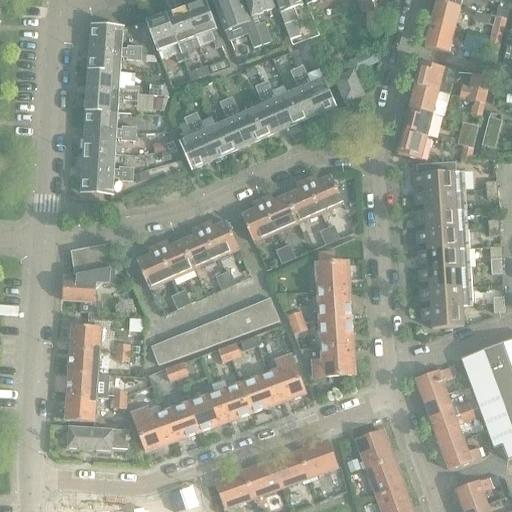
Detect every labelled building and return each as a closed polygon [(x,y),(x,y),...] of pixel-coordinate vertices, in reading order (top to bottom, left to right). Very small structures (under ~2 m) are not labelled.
[(241,0),(212,0),(224,32),(226,31),(231,44),(249,37),(255,55),(264,51),(262,47),(263,47),(258,33),(257,33),(256,28),(252,19),(248,20),(241,0)] [(245,0),(252,18),(273,10),(269,0),(245,0)] [(274,0),(280,14),(290,42),(300,38),(294,23),(296,23),(293,16),(296,15),(293,9),(303,5),(301,0),(274,0)] [(373,9),(369,0),(356,0),(361,13),(373,9)] [(436,0),(436,3),(460,9),(461,0),(436,0)] [(510,8),(511,8),(511,0),(488,0),(487,2),(499,5),(510,8)] [(204,2),(186,9),(200,48),(213,44),(215,50),(221,48),(204,2)] [(436,3),(430,25),(454,31),(460,9),(436,3)] [(499,5),(496,19),(506,22),(510,8),(499,5)] [(185,54),(200,48),(186,9),(166,16),(183,62),(188,60),(185,54)] [(378,34),(379,14),(367,13),(367,34),(378,34)] [(473,23),(489,27),(491,19),(475,15),(473,23)] [(177,64),(183,62),(166,16),(147,23),(161,60),(174,56),(177,64)] [(501,43),(506,22),(496,19),(490,40),(501,43)] [(256,28),(257,33),(258,33),(263,47),(271,44),(264,25),(256,28)] [(430,25),(424,48),(448,54),(454,31),(430,25)] [(93,26),(91,52),(142,56),(142,49),(128,48),(128,50),(121,50),(123,28),(93,26)] [(498,57),(501,43),(490,40),(489,45),(487,54),(498,57)] [(308,43),(299,47),(301,53),(306,55),(312,52),(308,43)] [(91,52),(89,73),(120,75),(121,60),(127,60),(127,62),(141,63),(142,57),(142,56),(91,52)] [(375,52),(350,62),(355,73),(380,62),(375,52)] [(142,57),(141,63),(157,64),(154,57),(142,56),(142,57)] [(225,61),(209,68),(212,75),(228,69),(225,61)] [(421,64),(415,87),(450,96),(452,88),(441,85),(445,70),(421,64)] [(254,66),(245,70),(248,78),(257,75),(254,66)] [(210,76),(207,68),(189,75),(192,83),(210,76)] [(304,68),(297,71),(317,116),(321,114),(335,108),(322,80),(319,71),(307,76),(304,68)] [(301,89),(287,95),(299,124),(302,122),(317,116),(297,71),(291,74),(297,87),(299,86),(301,89)] [(89,73),(88,92),(138,96),(139,89),(125,88),(125,91),(119,91),(120,75),(89,73)] [(345,104),(364,96),(354,73),(336,81),(345,104)] [(475,102),(475,105),(484,108),(491,80),(472,75),(469,88),(463,86),(460,98),(475,102)] [(269,84),(262,87),(281,131),(296,125),(299,124),(287,95),(283,87),(272,92),(269,84)] [(506,88),(497,86),(495,94),(505,95),(505,96),(511,96),(511,87),(506,87),(506,88)] [(150,87),(149,97),(161,98),(162,88),(150,87)] [(265,105),(251,111),(263,139),(281,131),(262,87),(256,89),(261,103),(264,102),(265,105)] [(415,87),(409,110),(433,116),(444,119),(450,96),(415,87)] [(88,92),(87,112),(118,115),(119,99),(124,99),(124,103),(138,104),(138,96),(88,92)] [(151,99),(149,111),(161,113),(163,101),(151,99)] [(232,100),(226,103),(245,147),(263,139),(251,111),(237,117),(236,114),(239,113),(232,100)] [(229,121),(215,127),(228,155),(245,147),(226,103),(220,105),(226,119),(228,118),(229,121)] [(481,117),(484,108),(475,105),(472,114),(481,117)] [(409,110),(403,133),(428,139),(433,116),(409,110)] [(87,112),(85,133),(136,137),(137,130),(122,129),(122,132),(117,131),(118,115),(87,112)] [(197,115),(191,118),(210,163),(225,156),(228,155),(215,127),(212,118),(200,123),(197,115)] [(194,136),(180,143),(192,171),(210,163),(191,118),(185,121),(191,134),(193,133),(194,136)] [(495,151),(502,123),(489,120),(482,148),(495,151)] [(85,133),(84,153),(115,155),(116,140),(121,140),(121,143),(136,144),(136,137),(85,133)] [(403,133),(398,156),(422,162),(428,139),(403,133)] [(171,147),(170,135),(147,136),(147,148),(171,147)] [(466,135),(462,150),(473,153),(477,137),(466,135)] [(470,163),(473,153),(462,150),(460,160),(470,163)] [(168,152),(162,153),(165,163),(171,161),(168,152)] [(84,153),(83,173),(134,177),(135,170),(119,169),(119,172),(114,171),(115,155),(84,153)] [(417,176),(413,176),(413,189),(421,188),(422,196),(466,193),(465,173),(457,174),(456,164),(416,167),(417,176)] [(83,173),(81,194),(113,196),(114,180),(119,180),(118,184),(134,185),(134,177),(83,173)] [(316,177),(306,182),(320,215),(343,206),(331,178),(318,183),(316,177)] [(299,191),(286,197),(298,225),(320,215),(306,182),(297,186),(299,191)] [(486,184),(486,192),(498,192),(498,183),(486,184)] [(422,207),(423,215),(467,213),(466,193),(422,196),(414,196),(414,208),(422,207)] [(272,197),(261,201),(276,235),(298,225),(286,197),(274,202),(272,197)] [(253,244),(276,235),(261,201),(252,205),(254,211),(241,216),(253,244)] [(424,227),(424,234),(468,232),(467,213),(423,215),(415,216),(416,227),(424,227)] [(488,222),(488,230),(500,230),(500,222),(488,222)] [(211,223),(201,227),(215,260),(237,251),(225,223),(213,228),(211,223)] [(194,237),(181,243),(193,270),(215,260),(201,227),(192,231),(194,237)] [(334,228),(327,231),(333,244),(340,242),(334,228)] [(325,248),(333,244),(327,231),(320,234),(325,248)] [(425,246),(425,253),(469,251),(468,232),(424,234),(416,234),(417,246),(425,246)] [(167,242),(156,247),(171,280),(193,270),(181,243),(170,248),(167,242)] [(96,246),(100,270),(112,267),(108,244),(96,246)] [(84,249),(88,272),(100,270),(96,246),(84,249)] [(150,256),(136,262),(148,290),(171,280),(156,247),(147,251),(150,256)] [(289,247),(282,250),(288,264),(295,261),(289,247)] [(72,252),(76,275),(88,272),(84,249),(72,252)] [(281,267),(288,264),(282,250),(276,253),(281,267)] [(470,270),(469,251),(425,253),(417,253),(418,265),(426,265),(426,273),(470,270)] [(318,263),(320,292),(349,290),(348,262),(335,263),(334,253),(319,253),(320,263),(318,263)] [(490,260),(491,269),(503,269),(502,260),(490,260)] [(111,287),(112,267),(100,270),(88,272),(76,275),(65,277),(64,300),(81,301),(80,311),(101,312),(101,302),(95,302),(96,290),(100,287),(111,287)] [(503,276),(503,269),(491,269),(491,277),(503,276)] [(427,284),(428,292),(471,289),(470,270),(426,273),(419,273),(419,284),(427,284)] [(230,274),(222,277),(228,290),(231,289),(235,287),(230,274)] [(221,293),(228,290),(222,277),(216,280),(221,293)] [(429,303),(429,311),(462,309),(462,310),(472,309),(471,289),(428,292),(420,292),(420,303),(429,303)] [(320,292),(321,320),(351,318),(349,290),(320,292)] [(185,293),(178,296),(183,309),(191,306),(185,293)] [(176,312),(183,309),(178,296),(171,299),(176,312)] [(270,299),(259,303),(269,326),(280,322),(270,299)] [(493,300),(493,307),(505,307),(505,299),(493,300)] [(259,303),(248,307),(258,330),(269,326),(259,303)] [(248,307),(237,312),(247,334),(258,330),(248,307)] [(505,315),(505,307),(493,307),(493,315),(505,315)] [(464,330),(462,310),(462,309),(429,311),(421,311),(422,324),(430,323),(430,331),(464,330)] [(237,312),(227,316),(236,338),(247,334),(237,312)] [(304,321),(301,313),(288,318),(292,326),(304,321)] [(227,316),(216,320),(225,342),(236,338),(227,316)] [(321,320),(323,348),(353,346),(351,318),(321,320)] [(216,320),(205,325),(214,346),(225,342),(216,320)] [(295,335),(308,330),(304,321),(292,326),(295,335)] [(205,325),(194,329),(203,350),(214,346),(205,325)] [(71,327),(69,351),(99,353),(101,329),(71,327)] [(194,329),(184,333),(192,354),(203,350),(194,329)] [(184,333),(173,337),(181,358),(192,354),(184,333)] [(173,337),(162,342),(170,362),(181,358),(173,337)] [(243,353),(257,348),(254,340),(240,345),(243,353)] [(160,366),(170,362),(162,342),(151,346),(160,366)] [(486,352),(461,361),(480,410),(482,417),(495,450),(503,447),(508,462),(511,460),(511,343),(502,347),(502,349),(487,354),(486,352)] [(116,354),(131,356),(131,349),(131,347),(116,346),(116,354)] [(236,346),(228,349),(234,362),(241,360),(236,346)] [(354,375),(353,346),(323,348),(324,359),(314,360),(315,377),(354,375)] [(223,366),(234,362),(228,349),(218,352),(223,366)] [(69,351),(68,375),(97,377),(98,377),(99,353),(69,351)] [(130,364),(131,356),(116,354),(115,363),(130,364)] [(280,370),(268,375),(279,403),(305,393),(291,356),(277,361),(280,370)] [(183,365),(176,368),(180,381),(188,378),(183,365)] [(170,385),(180,381),(176,368),(165,372),(170,385)] [(416,383),(424,405),(447,397),(443,385),(452,381),(448,371),(436,375),(416,383)] [(68,375),(66,398),(96,400),(108,400),(110,377),(98,377),(97,377),(68,375)] [(268,375),(242,384),(252,413),(279,403),(268,375)] [(224,380),(212,384),(215,394),(226,423),(252,413),(242,384),(227,390),(224,380)] [(115,393),(115,401),(126,402),(127,394),(115,393)] [(215,394),(189,404),(199,432),(226,423),(215,394)] [(452,411),(447,397),(424,405),(432,428),(473,413),(470,405),(452,411)] [(95,423),(96,400),(66,398),(65,421),(95,423)] [(126,410),(126,402),(115,401),(114,410),(126,410)] [(189,404),(162,414),(173,442),(199,432),(189,404)] [(146,452),(173,442),(162,414),(160,408),(159,407),(149,411),(148,408),(132,414),(146,452)] [(458,426),(482,417),(480,410),(473,413),(432,428),(441,451),(464,443),(458,426)] [(128,449),(129,432),(65,427),(63,448),(112,451),(113,448),(128,449)] [(363,472),(371,469),(370,468),(393,460),(383,432),(357,441),(365,462),(360,464),(363,472)] [(328,441),(300,451),(312,484),(320,482),(317,474),(337,466),(328,441)] [(468,455),(464,443),(441,451),(449,474),(482,462),(477,451),(468,455)] [(300,451),(272,462),(282,487),(287,485),(302,480),(305,487),(312,484),(300,451)] [(370,477),(378,497),(404,488),(393,460),(370,468),(371,469),(373,476),(370,477)] [(352,473),(361,470),(358,461),(348,464),(352,473)] [(262,495),(282,487),(272,462),(244,472),(253,494),(260,491),(262,495)] [(245,497),(253,494),(244,472),(217,483),(226,508),(247,500),(245,497)] [(456,492),(463,511),(473,511),(487,507),(483,495),(492,491),(488,481),(456,492)] [(287,485),(282,487),(285,495),(290,493),(287,485)] [(412,511),(404,488),(378,497),(382,511),(412,511)]
